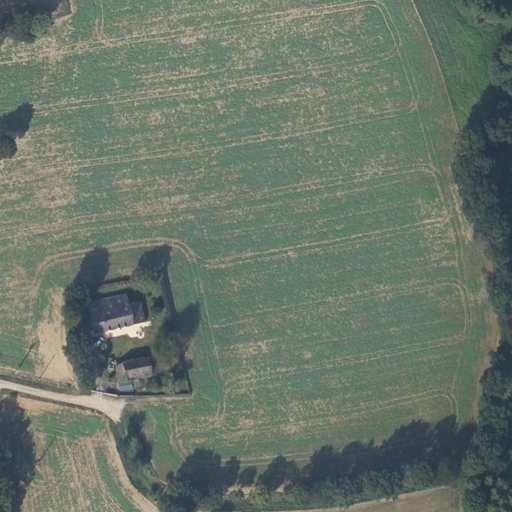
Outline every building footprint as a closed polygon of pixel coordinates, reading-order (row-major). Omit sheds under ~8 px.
[(93,334),(144,323),(140,304),(127,305),(124,297),(88,305),(90,314),(90,315),(93,331),(93,334)] [(93,331),(90,315),(76,318),(80,334),(93,331)] [(160,356),(148,359),(152,377),(164,374),(160,356)] [(152,377),(148,359),(116,365),(119,384),(152,377)] [(115,420),(118,423),(123,421),(124,418),(123,415),(120,414),(116,414),(114,417),(115,420)]
